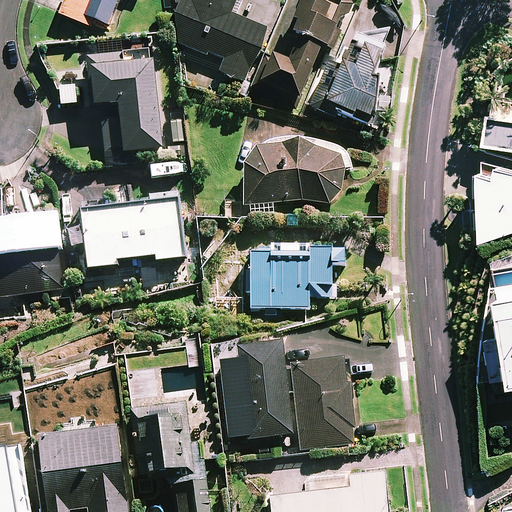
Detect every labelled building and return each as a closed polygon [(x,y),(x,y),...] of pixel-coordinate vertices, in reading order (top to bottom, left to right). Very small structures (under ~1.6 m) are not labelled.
[(67,0),(61,15),(91,28),(94,20),(110,26),(120,0),(67,0)] [(238,0),(178,0),(177,43),(225,63),(221,73),(246,84),(268,30),(232,15),(238,0)] [(358,0),(304,0),(290,34),(301,38),(291,63),(269,54),(252,93),(260,96),(296,111),(324,46),(329,48),(341,19),(349,23),(359,0),(358,0)] [(377,78),(386,42),(363,36),(355,67),(327,60),(315,107),(372,122),(383,79),(377,78)] [(163,149),(154,50),(89,57),(93,106),(121,104),(122,118),(103,120),(107,154),(163,149)] [(511,120),(491,118),(487,146),(511,149),(511,120)] [(313,142),(257,147),(245,166),(248,206),(303,201),(303,204),(331,205),(343,192),(347,167),(343,156),(317,149),(313,142)] [(511,166),(482,162),(482,242),(511,232),(511,166)] [(186,258),(179,193),(163,195),(164,204),(84,212),(90,269),(118,266),(117,260),(157,256),(158,261),(186,258)] [(32,238),(30,226),(0,230),(0,298),(65,290),(57,234),(32,238)] [(310,297),(337,298),(338,285),(333,285),(333,265),(346,265),(346,251),(308,250),(308,247),(271,245),(271,253),(251,252),(249,307),(310,309),(310,297)] [(511,286),(496,289),(502,335),(488,337),(493,380),(510,378),(511,387),(511,386),(511,286)] [(243,319),(242,300),(218,301),(218,319),(243,319)] [(201,341),(188,341),(189,366),(202,366),(201,341)] [(230,441),(293,435),(283,341),(240,346),(242,359),(221,361),(230,441)] [(348,357),(290,365),(301,450),(359,442),(348,357)] [(207,423),(205,401),(133,410),(141,474),(172,470),(177,511),(211,511),(201,424),(207,423)] [(129,511),(118,426),(40,436),(49,511),(66,511),(89,509),(89,511),(129,511)] [(389,511),(385,472),(309,480),(310,493),(271,497),(272,511),(389,511)]
